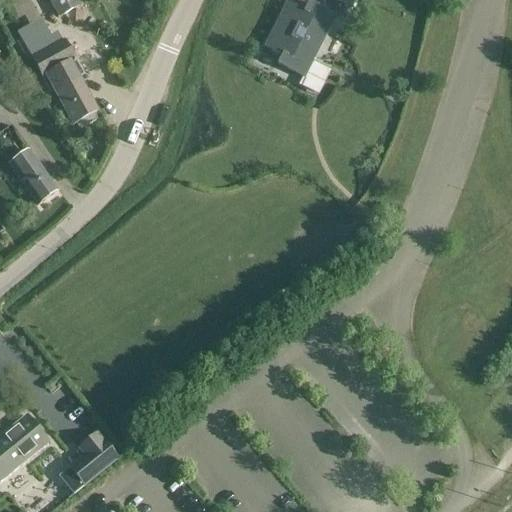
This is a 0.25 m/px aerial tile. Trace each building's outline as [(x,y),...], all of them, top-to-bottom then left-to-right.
[(47,0),(55,14),(58,19),(80,7),(75,0),(47,0)] [(334,0),(351,9),(355,0),(334,0)] [(277,66),(303,79),(334,18),(308,5),(304,14),(288,6),(266,49),(282,57),(277,66)] [(31,60),(29,61),(42,83),(43,82),(49,93),(53,91),(73,127),(75,126),(79,132),(97,122),(94,116),(95,115),(75,79),(81,76),(63,42),(61,43),(31,60)] [(57,193),(45,177),(28,153),(8,167),(38,207),(57,193)] [(137,407),(121,420),(127,427),(143,414),(137,407)] [(0,438),(0,484),(48,445),(26,418),(0,438)] [(82,457),(66,470),(67,471),(83,490),(117,461),(95,435),(77,450),(82,457)]
